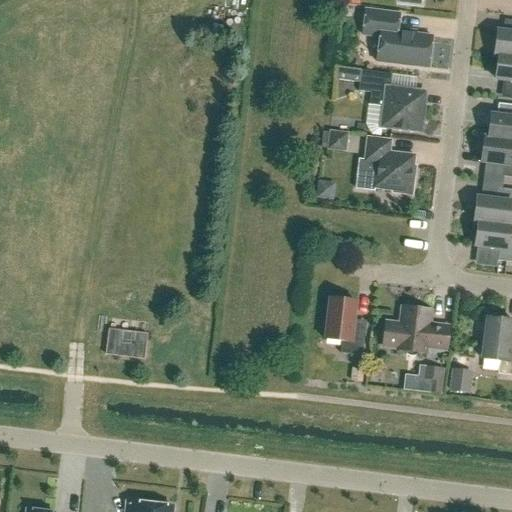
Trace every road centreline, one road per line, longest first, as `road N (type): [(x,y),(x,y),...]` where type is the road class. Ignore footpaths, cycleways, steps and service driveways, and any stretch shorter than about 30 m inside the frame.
road 1 (residential): [(511,499),(0,434)]
road 2 (residential): [(433,279),(467,0)]
